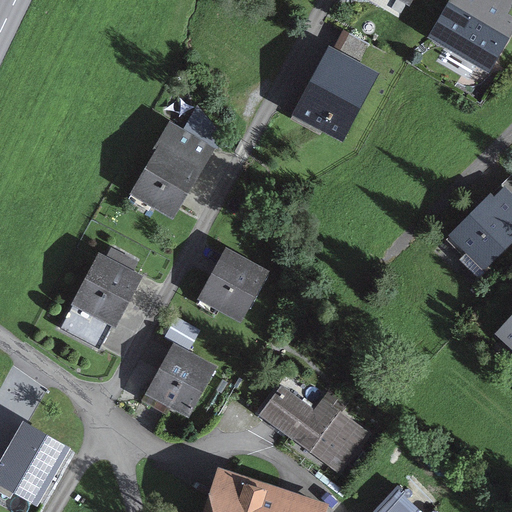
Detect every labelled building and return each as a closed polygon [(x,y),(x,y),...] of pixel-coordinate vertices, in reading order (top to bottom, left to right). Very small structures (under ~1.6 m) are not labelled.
[(421,0),(398,0),(416,10),(421,0)] [(511,0),(448,0),(427,38),(489,73),(511,33),(511,16),(508,14),(511,5),(511,0)] [(293,120),(342,147),(380,79),(331,52),(293,120)] [(171,127),(130,200),(174,225),(215,151),(171,127)] [(511,180),(510,178),(451,239),(487,274),(511,248),(511,180)] [(226,250),(199,308),(242,328),(269,270),(226,250)] [(114,334),(141,280),(97,258),(69,311),(114,334)] [(511,320),(498,337),(511,349),(511,320)] [(172,348),(146,400),(190,422),(216,369),(172,348)] [(260,417),(340,473),(373,427),(293,371),(260,417)] [(71,447),(23,420),(0,459),(0,484),(37,506),(71,447)] [(319,511),(321,505),(218,474),(205,511),(319,511)] [(421,511),(398,491),(378,511),(421,511)]
